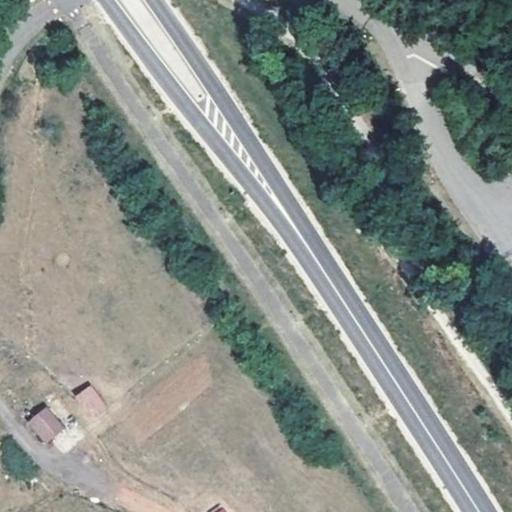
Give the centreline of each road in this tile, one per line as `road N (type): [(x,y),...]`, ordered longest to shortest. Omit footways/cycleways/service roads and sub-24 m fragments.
road 1 (secondary): [(299,235),(478,511)]
road 2 (secondary): [(108,0),(195,117),(299,235)]
road 3 (secondary): [(299,235),(226,104),(152,0)]
road 4 (track): [(386,33),(418,41),(511,93)]
